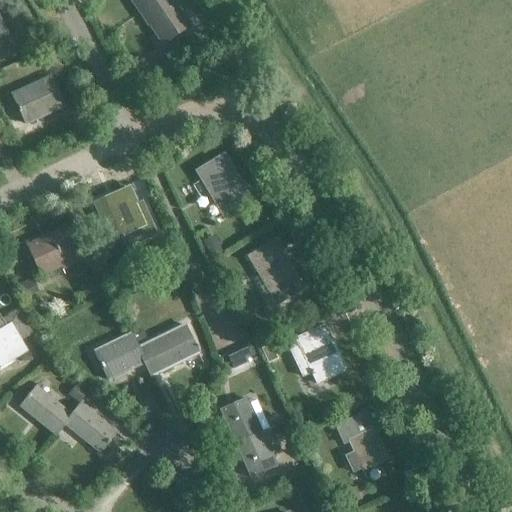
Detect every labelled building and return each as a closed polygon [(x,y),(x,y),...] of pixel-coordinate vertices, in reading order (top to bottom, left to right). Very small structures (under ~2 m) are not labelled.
[(139,0),(146,9),(159,0),(139,0)] [(182,0),(159,0),(146,9),(155,22),(151,25),(164,44),(188,27),(180,15),(189,9),(182,0)] [(0,39),(9,35),(0,16),(0,39)] [(26,125),(64,108),(50,78),(13,95),(26,125)] [(222,215),(250,198),(224,155),(196,172),(222,215)] [(135,205),(127,189),(108,198),(107,196),(91,204),(107,239),(108,238),(110,242),(114,240),(114,241),(126,236),(124,234),(138,228),(143,237),(144,237),(145,240),(150,238),(151,239),(157,236),(141,202),(135,205)] [(63,262),(76,256),(64,230),(28,246),(41,276),(64,266),(63,262)] [(271,295),(298,279),(274,240),(247,257),(271,295)] [(0,367),(17,357),(17,358),(27,352),(21,340),(31,334),(19,310),(2,321),(0,321),(0,367)] [(302,376),(310,372),(316,384),(346,370),(324,324),(294,338),(296,341),(287,345),(302,376)] [(137,348),(151,377),(198,354),(184,325),(138,347),(131,333),(137,348)] [(137,348),(131,333),(94,352),(108,381),(143,363),(150,377),(151,377),(137,348)] [(57,438),(65,427),(73,417),(71,416),(36,388),(20,408),(57,438)] [(235,444),(269,428),(261,432),(246,399),(220,411),(235,444)] [(65,427),(99,454),(116,433),(81,405),(71,416),(73,417),(65,427)] [(352,471),(360,468),(362,470),(387,459),(373,428),(366,431),(359,415),(335,426),(343,443),(348,441),(353,452),(345,456),(352,471)] [(276,465),(272,456),(280,453),(269,428),(235,444),(250,477),(276,465)]
